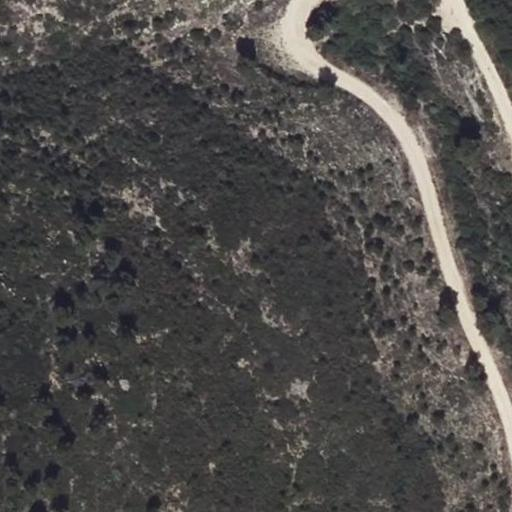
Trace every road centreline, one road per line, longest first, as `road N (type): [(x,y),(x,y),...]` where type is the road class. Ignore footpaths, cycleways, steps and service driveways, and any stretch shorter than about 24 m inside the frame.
road 1 (track): [(511,446),(457,301),(424,180),(398,127),(301,49),(295,13),(302,0)]
road 2 (track): [(451,0),(511,132)]
